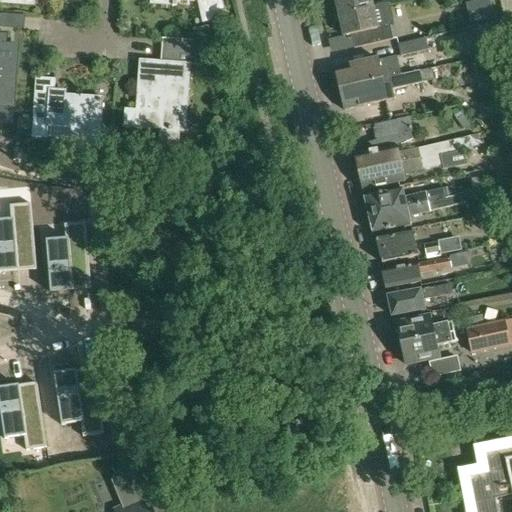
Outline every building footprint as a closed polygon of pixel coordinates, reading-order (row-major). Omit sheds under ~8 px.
[(150,0),(150,4),(171,6),(171,7),(176,7),(176,1),(174,1),(174,0),(197,0),(202,23),(224,19),(219,0),(150,0)] [(335,0),(339,15),(373,8),(370,0),(335,0)] [(492,0),(480,0),(484,21),(497,18),(492,0)] [(389,4),(373,8),(339,15),(344,37),(352,35),(355,49),(394,40),(391,26),(394,25),(389,4)] [(10,48),(10,43),(11,35),(0,34),(0,19),(0,15),(0,125),(12,126),(17,49),(10,48)] [(495,22),(471,28),(476,45),(499,39),(495,22)] [(209,27),(198,29),(200,40),(211,37),(209,27)] [(200,69),(204,69),(197,41),(162,39),(160,63),(140,61),(138,97),(145,98),(144,110),(123,109),(122,128),(159,130),(158,145),(177,147),(179,115),(184,115),(188,66),(200,67),(200,69)] [(425,39),(398,46),(401,57),(428,51),(425,39)] [(335,69),(340,90),(402,76),(397,57),(379,61),(379,59),(335,69)] [(485,60),(475,73),(488,83),(498,71),(485,60)] [(208,67),(205,67),(205,75),(217,75),(217,66),(208,67)] [(344,110),(387,101),(395,99),(392,90),(434,81),(432,70),(428,71),(428,70),(402,76),(340,90),(344,110)] [(36,78),(34,99),(31,138),(47,139),(48,123),(70,125),(69,150),(98,152),(102,98),(54,95),(55,80),(36,78)] [(507,124),(508,127),(509,127),(511,141),(511,105),(510,97),(498,100),(504,124),(507,124)] [(30,118),(18,117),(17,129),(30,130),(30,118)] [(421,160),(440,156),(471,149),(471,148),(484,145),(482,135),(418,149),(397,154),(396,146),(413,137),(409,117),(373,125),(376,140),(369,142),(370,152),(355,155),(359,173),(421,160)] [(440,156),(421,160),(359,173),(363,190),(404,181),(402,175),(442,166),(440,156)] [(365,198),(369,215),(452,198),(450,187),(403,197),(402,190),(365,198)] [(511,190),(498,194),(502,212),(511,209),(511,190)] [(369,215),(373,233),(410,225),(408,217),(460,206),(458,197),(452,198),(369,215)] [(11,221),(0,221),(0,273),(34,271),(36,270),(36,267),(31,204),(10,206),(11,221)] [(66,240),(46,241),(50,289),(50,293),(53,293),(88,290),(91,289),(91,286),(86,224),(64,225),(66,240)] [(377,242),(376,245),(377,251),(379,252),(382,264),(417,257),(412,234),(377,241),(377,242)] [(425,258),(440,255),(437,240),(422,243),(425,258)] [(461,254),(464,267),(470,265),(468,253),(461,254)] [(449,258),(382,272),(386,290),(421,282),(419,275),(451,268),(449,258)] [(451,285),(388,298),(392,317),(424,310),(423,301),(453,295),(451,285)] [(270,333),(274,319),(258,315),(254,328),(270,333)] [(481,315),(462,320),(465,330),(484,326),(481,315)] [(397,327),(395,328),(399,345),(450,334),(454,333),(452,325),(449,326),(433,329),(430,318),(396,325),(397,327)] [(511,345),(511,335),(509,322),(468,331),(473,354),(511,345)] [(450,334),(399,345),(402,362),(404,361),(404,364),(439,356),(437,345),(452,341),(456,341),(454,333),(450,334)] [(430,363),(433,377),(460,371),(457,357),(430,363)] [(94,369),(54,375),(54,379),(61,426),(81,423),(83,437),(104,434),(95,373),(94,369)] [(0,389),(0,408),(5,440),(24,437),(26,451),(47,448),(38,387),(37,383),(34,384),(0,389)] [(511,511),(511,447),(483,453),(487,473),(467,477),(474,511),(511,511)] [(171,511),(152,465),(130,474),(141,501),(125,507),(115,511),(114,511),(171,511)]
